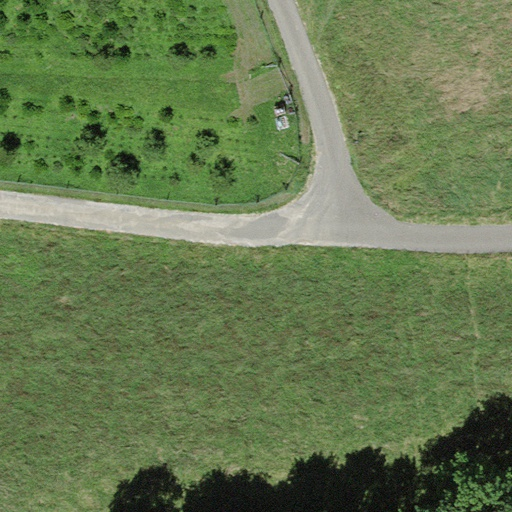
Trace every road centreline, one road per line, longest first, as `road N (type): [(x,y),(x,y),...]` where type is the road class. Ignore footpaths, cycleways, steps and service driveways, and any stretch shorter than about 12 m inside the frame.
road 1 (track): [(0,206),(229,231),(511,238)]
road 2 (track): [(279,0),(358,232)]
